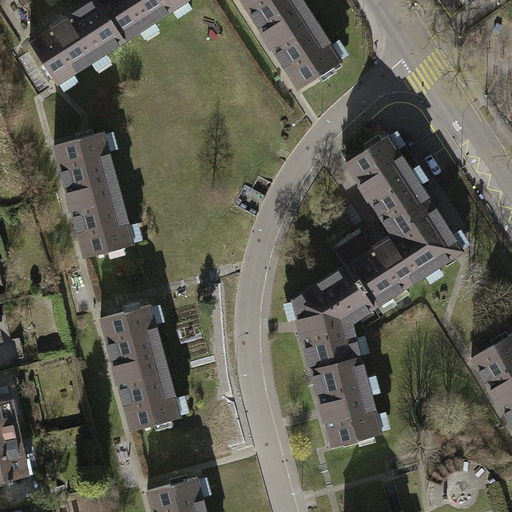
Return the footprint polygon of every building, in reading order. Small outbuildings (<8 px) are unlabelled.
[(92,0),(88,0),(25,40),(53,83),(119,41),(92,0)] [(92,0),(119,41),(183,0),(92,0)] [(298,0),(238,0),(295,88),(338,61),(298,0)] [(100,131),(50,144),(80,256),(129,242),(100,131)] [(385,229),(428,201),(419,189),(423,186),(387,132),(342,162),(385,229)] [(371,306),(459,248),(428,201),(385,229),(389,234),(343,264),(371,306)] [(347,321),(371,306),(343,264),(289,298),(308,369),(357,355),(347,321)] [(146,304),(97,317),(127,428),(176,415),(146,304)] [(511,331),(467,357),(511,431),(511,331)] [(378,432),(357,355),(308,369),(328,444),(378,432)] [(12,399),(0,401),(0,440),(21,436),(12,399)] [(21,436),(0,440),(0,483),(30,477),(21,436)] [(202,511),(193,476),(144,489),(150,511),(202,511)]
